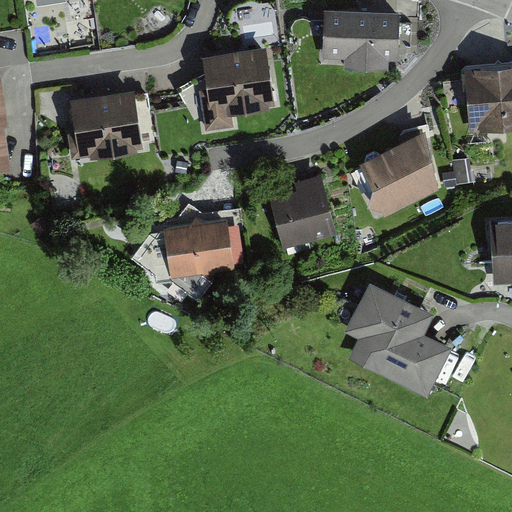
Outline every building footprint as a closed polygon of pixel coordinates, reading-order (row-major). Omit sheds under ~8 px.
[(400,8),(324,6),(323,56),(346,57),(345,67),(389,68),(389,59),(399,59),(400,8)] [(267,44),(203,52),(208,87),(200,88),(206,129),(234,125),(232,110),(275,104),(267,44)] [(511,61),(466,65),(468,96),(470,124),(471,131),(511,127),(511,61)] [(9,115),(1,68),(0,68),(0,116),(5,115),(9,115)] [(135,85),(69,94),(74,129),(68,130),(72,156),(91,154),(91,158),(139,152),(139,147),(144,147),(135,85)] [(0,116),(0,165),(13,164),(5,115),(0,116)] [(426,128),(360,159),(385,212),(441,185),(426,128)] [(294,187),(270,193),(283,245),(338,231),(322,171),(292,178),(294,187)] [(511,213),(490,215),(494,282),(511,281),(511,213)] [(228,216),(165,225),(171,276),(235,267),(228,216)] [(435,309),(370,277),(344,329),(359,337),(350,356),(428,395),(453,343),(425,329),(435,309)]
